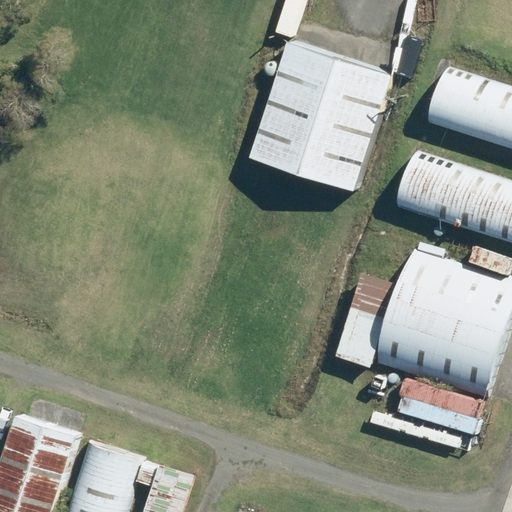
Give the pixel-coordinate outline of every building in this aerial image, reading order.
[(405,70),(296,34),(257,149),(366,185),(405,70)] [(511,77),(456,60),(440,113),(511,134),(511,77)] [(511,176),(425,150),(407,205),(511,237),(511,176)] [(511,258),(481,246),(476,260),(511,274),(511,258)] [(511,274),(424,247),(389,357),(494,390),(511,333),(511,274)] [(29,418),(0,509),(9,511),(67,511),(91,438),(29,418)] [(130,511),(147,460),(98,445),(76,511),(130,511)] [(189,511),(201,476),(166,464),(150,511),(189,511)]
